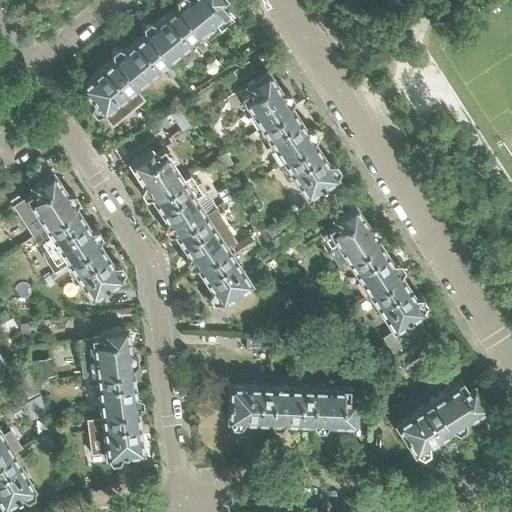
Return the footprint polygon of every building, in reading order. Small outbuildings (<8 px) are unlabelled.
[(233,20),(219,3),(222,0),(175,0),(176,5),(174,7),(174,8),(197,35),(198,37),(214,24),(219,30),(233,20)] [(182,47),(197,35),(174,8),(156,24),(155,23),(154,23),(148,21),(142,26),(143,32),(142,33),(143,34),(166,60),(167,62),(183,49),(182,47)] [(149,74),(166,60),(143,34),(124,49),(123,48),(123,49),(117,47),(110,52),(112,58),(111,59),(112,60),(133,86),(135,88),(151,76),(149,74)] [(207,48),(201,41),(196,45),(202,52),(207,48)] [(117,99),(133,86),(112,60),(93,76),(92,75),(79,85),(92,101),(91,102),(92,102),(89,108),(95,115),(101,113),(102,114),(118,101),(117,99)] [(177,74),(171,67),(166,71),(172,78),(177,74)] [(290,105),(293,99),(289,92),(282,93),(281,90),(279,91),(267,71),(247,84),(245,82),(242,84),(243,86),(236,90),(240,96),(240,97),(260,128),(261,127),(263,129),(291,108),(292,107),(290,105)] [(317,135),(312,128),(306,129),(305,128),(304,129),(291,108),(263,129),(272,143),(270,145),(282,162),(283,161),(313,142),(314,141),(317,135)] [(336,175),(339,170),(335,163),(328,163),(328,162),(327,163),(313,142),(283,161),(295,179),(293,180),(305,198),(320,188),(319,187),(336,176),(336,175)] [(182,178),(163,148),(153,155),(149,149),(129,162),(143,185),(139,191),(144,198),(150,197),(152,200),(153,199),(182,180),(181,180),(181,179),(182,178)] [(205,164),(216,156),(211,150),(201,158),(205,164)] [(75,206),(78,200),(74,193),(67,194),(65,191),(64,192),(52,172),(31,185),(34,191),(25,197),(23,193),(15,197),(18,201),(8,208),(12,215),(29,204),(44,229),(75,209),(77,208),(75,206)] [(216,206),(201,182),(197,185),(190,174),(181,180),(182,180),(153,199),(167,220),(165,220),(166,221),(163,227),(167,234),(174,233),(174,234),(175,233),(204,214),(216,206)] [(380,233),(376,226),(369,226),(367,223),(366,224),(354,205),(333,218),(335,222),(326,229),(346,260),(347,259),(377,242),(378,241),(377,238),(380,233)] [(98,242),(101,236),(97,229),(90,230),(90,229),(89,230),(75,209),(44,229),(67,263),(98,243),(99,243),(98,242)] [(227,246),(215,228),(213,229),(204,214),(175,233),(189,254),(187,255),(188,255),(185,261),(189,268),(196,267),(196,268),(197,267),(226,249),(225,247),(227,246)] [(273,221),(263,228),(271,237),(280,230),(273,221)] [(276,251),(298,237),(291,227),(269,241),(276,251)] [(240,254),(256,244),(250,234),(234,244),(240,254)] [(401,275),(400,274),(403,269),(399,262),(392,262),(391,262),(377,242),(347,259),(370,294),(399,276),(401,275)] [(121,276),(124,271),(119,264),(113,264),(112,264),(111,264),(98,243),(67,263),(49,275),(52,280),(71,269),(91,298),(104,289),(104,288),(121,277),(121,276)] [(251,284),(238,263),(236,264),(226,249),(197,267),(211,288),(210,289),(210,290),(207,295),(212,302),(218,302),(219,303),(235,292),(237,293),(251,284)] [(425,331),(418,313),(423,310),(422,309),(426,303),(421,296),(415,297),(414,296),(413,297),(399,276),(370,294),(381,311),(380,312),(391,331),(382,336),(392,352),(425,331)] [(6,282),(0,286),(0,295),(4,301),(14,294),(6,282)] [(310,327),(317,316),(305,308),(298,319),(310,327)] [(330,316),(326,309),(318,313),(321,321),(330,316)] [(4,310),(0,312),(0,319),(1,322),(8,318),(4,310)] [(0,335),(17,326),(18,326),(12,315),(8,318),(1,322),(0,322),(0,335)] [(29,337),(29,323),(20,323),(21,338),(29,337)] [(128,350),(125,327),(101,330),(101,336),(77,339),(82,376),(92,375),(130,370),(132,370),(131,367),(137,363),(136,355),(130,353),(129,350),(128,350)] [(270,349),(270,337),(246,337),(245,349),(270,349)] [(405,365),(427,351),(419,338),(416,339),(397,352),(405,365)] [(311,375),(311,362),(303,362),(302,375),(311,375)] [(384,391),(382,365),(369,366),(369,369),(371,386),(371,392),(384,391)] [(371,386),(369,369),(359,369),(360,387),(371,386)] [(134,395),(130,370),(92,375),(92,377),(94,377),(96,394),(94,394),(97,416),(99,416),(135,411),(137,411),(137,410),(142,406),(141,398),(135,396),(135,395),(134,395)] [(486,406),(472,386),(467,389),(461,380),(430,400),(449,430),(449,431),(452,430),(458,433),(465,428),(464,422),(467,420),(466,419),(486,406)] [(243,419),(268,420),(270,385),(248,384),(248,382),(227,381),(227,399),(228,399),(227,420),(228,420),(231,426),(239,426),(242,421),(243,421),(243,419)] [(309,422),(311,387),(310,387),(292,386),(292,384),(271,383),(270,385),(268,420),(268,422),(269,422),(272,428),(280,428),(283,422),(284,422),(284,421),(309,422)] [(353,424),(354,391),(355,387),(311,385),(311,387),(309,422),(309,423),(312,423),(315,429),(323,430),(326,424),(330,424),(330,423),(353,424)] [(449,430),(430,400),(393,423),(403,437),(404,436),(415,454),(416,453),(421,456),(428,452),(428,445),(428,444),(449,430)] [(142,451),(140,435),(138,436),(135,411),(99,416),(102,434),(99,434),(102,456),(104,456),(105,457),(106,457),(110,463),(118,462),(121,455),(122,455),(121,454),(142,451)] [(50,431),(45,422),(44,420),(37,425),(42,435),(50,431)] [(10,429),(2,433),(0,429),(0,459),(13,452),(13,451),(21,447),(10,429)] [(57,444),(50,432),(40,438),(47,450),(57,444)] [(34,489),(25,472),(24,472),(13,454),(14,453),(13,452),(0,459),(0,504),(1,507),(19,496),(20,497),(21,497),(26,500),(33,496),(33,490),(34,489)]
